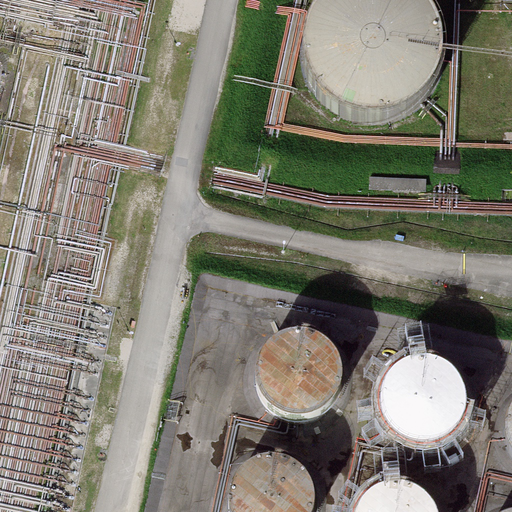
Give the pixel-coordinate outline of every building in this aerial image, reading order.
[(427,85),(436,60),(435,33),(423,9),(412,0),(322,0),(309,16),(300,41),(301,68),(313,92),(333,110),(359,119),(385,117),(410,105),(427,85)] [(511,0),(490,0),(495,4),(511,9),(511,8),(511,0)] [(334,407),(341,393),(342,377),(337,362),(327,351),(313,344),(297,343),(282,348),(270,358),(263,373),(262,388),(267,403),(278,415),(292,422),(308,423),(323,418),(334,407)] [(461,435),(468,421),(469,405),(464,391),(454,379),(439,372),(424,371),(409,376),(397,387),(390,401),(389,416),(394,431),(405,443),(419,450),(435,451),(450,446),(461,435)] [(314,511),(315,503),(310,488),(300,476),(285,469),(270,468),(255,473),(243,484),(236,498),(235,511),(314,511)] [(435,511),(430,505),(415,498),(400,497),(385,503),(374,511),(435,511)]
